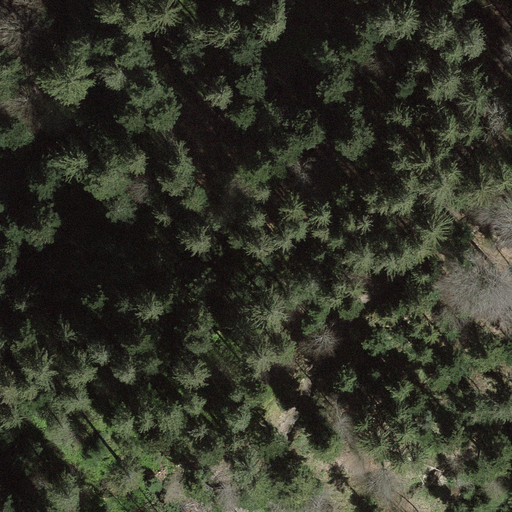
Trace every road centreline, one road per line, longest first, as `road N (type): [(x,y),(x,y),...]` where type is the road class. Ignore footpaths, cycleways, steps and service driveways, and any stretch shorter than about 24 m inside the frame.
road 1 (track): [(232,511),(303,388),(349,327),(443,235),(511,182)]
road 2 (track): [(511,27),(443,235)]
